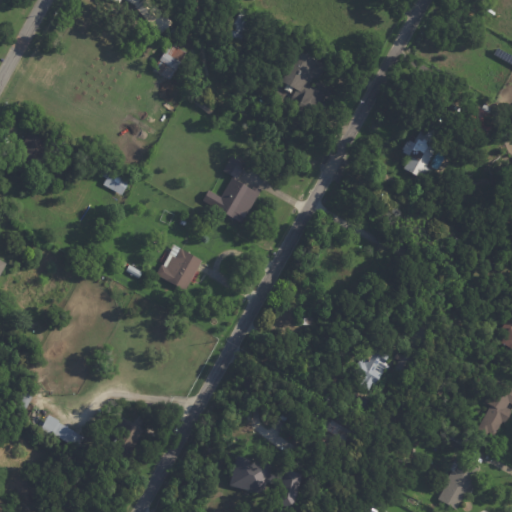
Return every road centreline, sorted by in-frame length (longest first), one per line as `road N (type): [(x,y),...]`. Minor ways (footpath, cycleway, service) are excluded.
road 1 (residential): [(326,171),(136,511)]
road 2 (residential): [(422,0),(333,159)]
